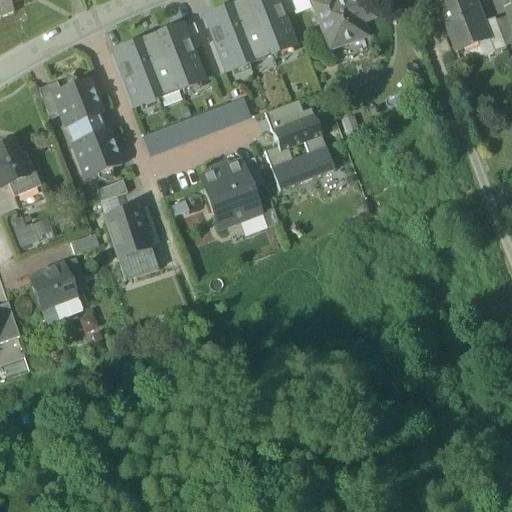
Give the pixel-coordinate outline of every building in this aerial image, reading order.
[(0,0),(0,19),(12,16),(9,6),(7,0),(0,0)] [(203,20),(225,75),(294,49),(282,17),(274,0),(254,0),(248,2),(252,11),(231,19),(228,10),(203,20)] [(287,0),(274,0),(282,17),(293,13),(287,0)] [(313,7),(329,51),(363,39),(358,25),(371,21),(363,0),(350,0),(334,6),(332,0),(313,7)] [(442,0),(436,2),(456,54),(490,42),(490,41),(484,25),(474,0),(442,0)] [(248,2),(228,10),(231,19),(252,11),(248,2)] [(507,20),(497,24),(506,50),(511,47),(511,30),(508,20),(507,20)] [(507,52),(506,50),(497,24),(496,21),(484,25),(490,41),(490,42),(495,56),(507,52)] [(193,26),(182,30),(190,52),(202,48),(193,26)] [(137,45),(112,54),(134,110),(203,84),(190,52),(182,30),(181,28),(157,37),(160,46),(140,54),(137,45)] [(157,37),(137,45),(140,54),(160,46),(157,37)] [(456,54),(462,69),(495,56),(490,42),(456,54)] [(69,129),(70,134),(100,122),(98,118),(101,117),(88,81),(59,92),(52,95),(60,114),(66,130),(69,129)] [(37,92),(48,119),(60,114),(52,95),(59,92),(56,85),(37,92)] [(144,139),(152,160),(252,121),(244,100),(144,139)] [(297,104),(263,117),(270,136),(312,119),(309,112),(301,115),(297,104)] [(340,123),(346,139),(359,134),(353,118),(340,123)] [(263,155),(270,172),(291,164),(287,153),(285,149),(301,143),(303,147),(307,158),(325,151),(312,119),(270,136),(276,150),(263,155)] [(104,134),(100,122),(70,134),(75,145),(72,146),(85,182),(121,168),(107,133),(104,134)] [(0,189),(6,187),(33,176),(25,156),(20,158),(14,143),(0,148),(0,189)] [(287,153),(303,147),(301,143),(285,149),(287,153)] [(333,173),(325,151),(307,158),(291,164),(270,172),(278,194),(333,173)] [(252,161),(240,166),(250,192),(263,187),(252,161)] [(210,176),(198,180),(218,232),(238,225),(259,217),(250,192),(240,166),(239,164),(227,169),(226,167),(209,174),(210,176)] [(39,189),(33,176),(6,187),(11,200),(39,189)] [(95,193),(99,205),(115,200),(126,196),(121,183),(95,193)] [(11,200),(17,213),(44,202),(39,189),(11,200)] [(105,220),(120,215),(115,200),(99,205),(105,220)] [(104,221),(117,261),(151,250),(145,232),(142,233),(135,210),(120,215),(105,220),(104,221)] [(272,212),(259,217),(238,225),(244,240),(278,227),(272,212)] [(20,250),(38,243),(31,227),(25,229),(21,219),(9,224),(20,250)] [(46,221),(31,227),(38,243),(53,237),(46,221)] [(69,246),(73,257),(97,249),(93,237),(69,246)] [(158,273),(151,250),(117,261),(124,283),(158,273)] [(75,261),(62,266),(74,297),(87,292),(75,261)] [(29,286),(40,314),(75,300),(74,297),(62,266),(42,273),(44,280),(29,286)] [(80,313),(75,300),(40,314),(45,327),(57,322),(80,313)] [(0,345),(18,340),(7,305),(0,307),(0,345)] [(57,322),(45,327),(47,333),(59,328),(57,322)]
